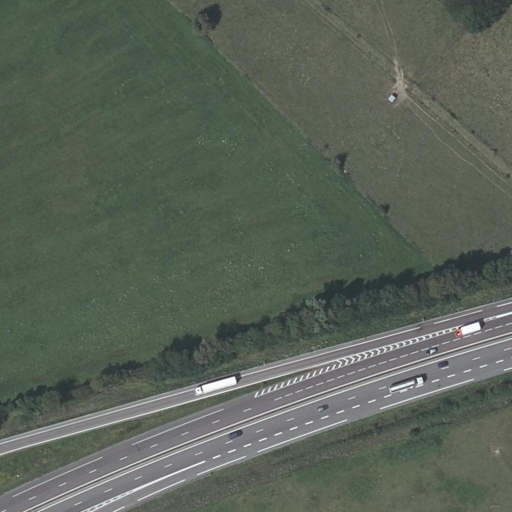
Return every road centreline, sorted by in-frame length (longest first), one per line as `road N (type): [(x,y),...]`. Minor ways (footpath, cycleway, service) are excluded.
road 1 (motorway): [(511,318),(294,389),(0,511)]
road 2 (motorway): [(511,314),(0,446)]
road 3 (motorway): [(202,454),(511,350)]
road 4 (motorway): [(64,511),(202,454)]
